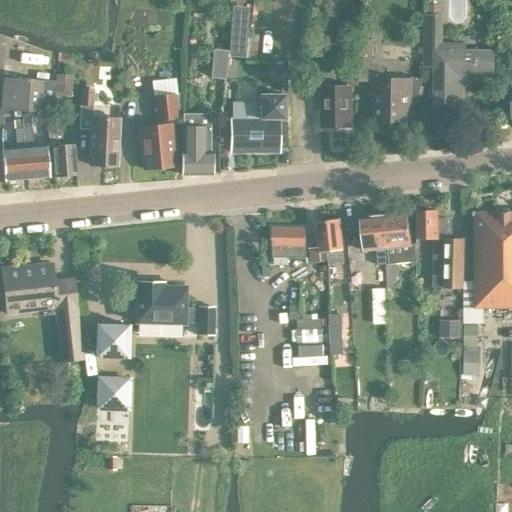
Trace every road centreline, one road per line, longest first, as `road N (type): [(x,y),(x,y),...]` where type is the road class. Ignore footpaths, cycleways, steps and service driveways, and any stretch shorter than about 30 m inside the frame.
road 1 (tertiary): [(0,215),(155,205),(511,158)]
road 2 (track): [(299,0),(309,184)]
